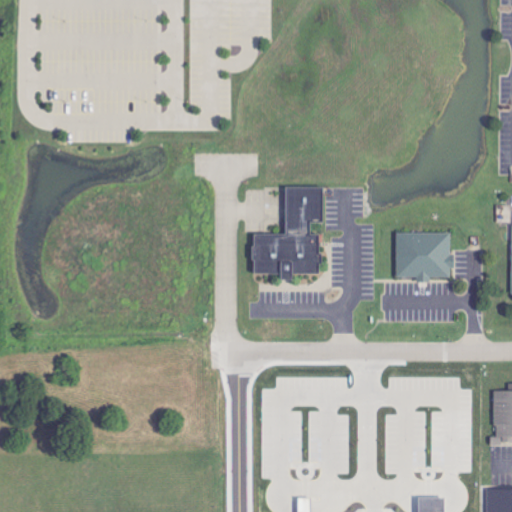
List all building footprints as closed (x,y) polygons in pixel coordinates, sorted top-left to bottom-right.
[(286,233),(254,233),(253,273),(281,273),(281,278),(293,278),(293,273),(321,273),(321,234),(311,234),(311,222),(324,222),(324,187),(287,186),(286,233)] [(397,232),(397,278),(418,277),(418,281),(430,281),(430,277),(451,277),(451,268),(453,268),(453,232),(397,232)] [(511,511),(511,489),(487,489),(487,511),(511,511)] [(445,511),(446,497),(420,497),(420,511),(445,511)] [(311,511),(312,498),(299,498),(298,511),(311,511)]
